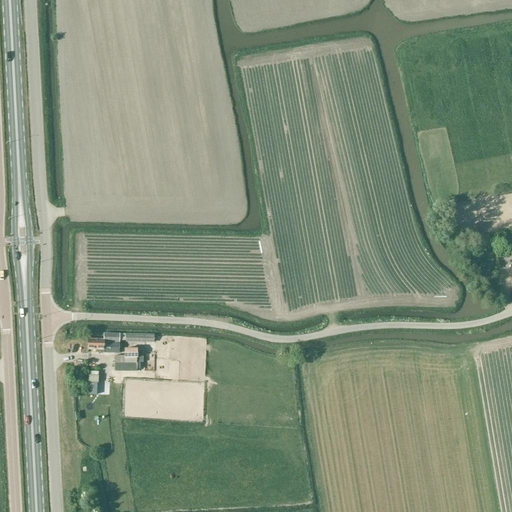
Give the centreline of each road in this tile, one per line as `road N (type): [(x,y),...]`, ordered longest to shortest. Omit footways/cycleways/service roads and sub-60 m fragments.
road 1 (unclassified): [(47,315),(221,325),(291,341),(511,315)]
road 2 (unclassified): [(30,0),(47,315)]
road 3 (primary): [(36,511),(25,306)]
road 4 (unclassified): [(3,308),(15,511)]
road 5 (unclassified): [(47,315),(56,511)]
road 6 (primary): [(18,183),(8,0)]
road 7 (primary): [(25,306),(29,241),(18,183)]
road 8 (primary): [(18,183),(14,241),(25,306)]
